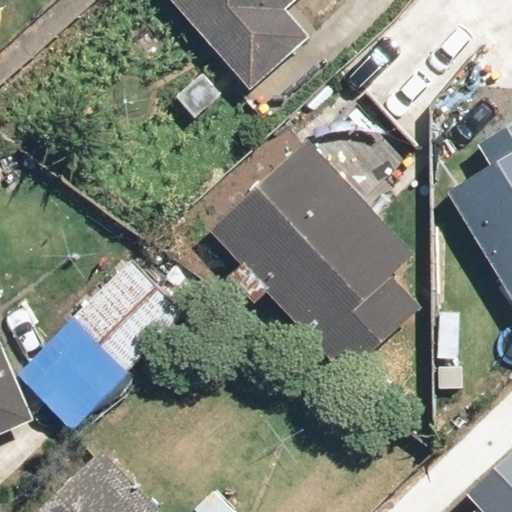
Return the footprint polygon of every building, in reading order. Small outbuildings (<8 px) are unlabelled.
[(307,38),(286,13),(300,0),(162,0),(224,69),(225,67),(245,91),(307,38)] [(311,160),(222,241),(347,377),(436,296),(311,160)] [(511,163),(447,197),(500,298),(511,291),(511,163)] [(129,259),(65,316),(120,377),(184,319),(129,259)] [(0,418),(17,411),(0,368),(0,418)] [(156,511),(105,457),(46,511),(156,511)] [(511,511),(511,485),(483,511),(511,511)]
